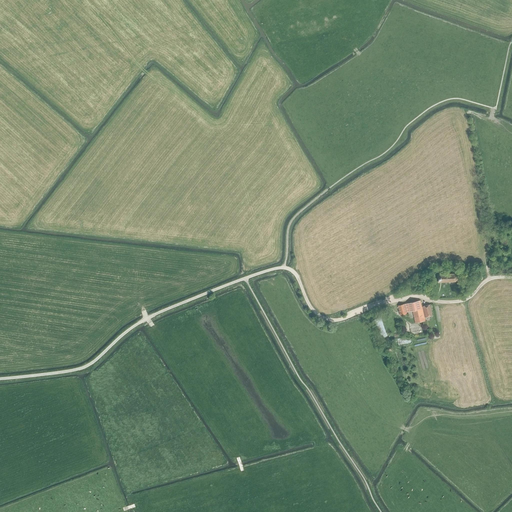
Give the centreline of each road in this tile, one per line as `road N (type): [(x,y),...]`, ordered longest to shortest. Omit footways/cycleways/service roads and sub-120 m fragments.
road 1 (unclassified): [(297,279),(284,267),(267,270),(136,323),(82,367),(0,378)]
road 2 (track): [(511,278),(487,280),(465,299),(413,296),(336,320),(311,309),(297,279)]
